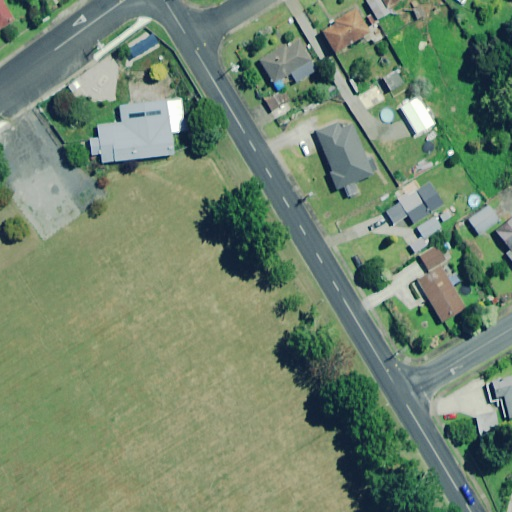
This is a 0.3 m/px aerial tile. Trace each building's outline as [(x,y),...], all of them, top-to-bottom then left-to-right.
[(397,0),(368,0),(364,3),(375,20),(387,13),(384,9),(397,0)] [(0,27),(11,20),(0,2),(0,27)] [(366,33),(352,9),(331,21),(333,24),(319,32),(331,53),(366,33)] [(314,29),(303,10),(292,17),(303,35),(314,29)] [(314,69),(295,38),(256,62),(270,84),(288,74),(294,82),(314,69)] [(291,110),(279,90),(262,100),(274,120),(291,110)] [(91,107),(95,160),(167,154),(163,102),(91,107)] [(339,128),(337,122),(313,132),(329,172),(326,173),(333,190),(341,187),(346,198),(357,193),(353,182),(371,175),(350,124),(339,128)] [(41,169),(7,194),(34,233),(69,208),(41,169)] [(381,210),(390,225),(396,221),(399,227),(408,221),(410,224),(440,205),(426,182),(381,210)] [(496,222),(486,206),(465,219),(475,235),(496,222)] [(511,217),(493,231),(507,250),(503,254),(511,266),(511,217)] [(439,228),(433,218),(415,229),(421,239),(439,228)] [(426,273),(414,280),(409,282),(419,301),(424,299),(436,322),(460,310),(448,287),(458,282),(453,271),(443,277),(437,265),(443,262),(434,246),(417,256),(426,273)] [(511,376),(483,383),(487,401),(500,398),(505,418),(511,416),(511,376)] [(497,430),(493,412),(473,417),(477,435),(497,430)]
